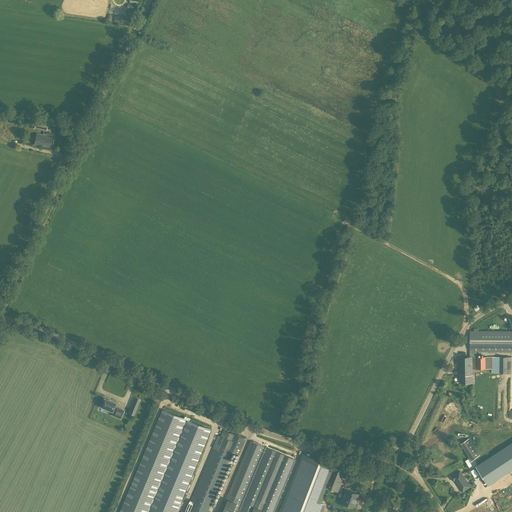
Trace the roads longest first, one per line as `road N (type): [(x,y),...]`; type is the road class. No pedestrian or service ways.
road 1 (unclassified): [(377,456),(284,440),(36,326),(0,320)]
road 2 (unclassified): [(0,303),(150,0)]
road 3 (track): [(466,324),(457,281),(343,221),(291,376)]
road 4 (tertiary): [(410,434),(466,324),(511,297)]
